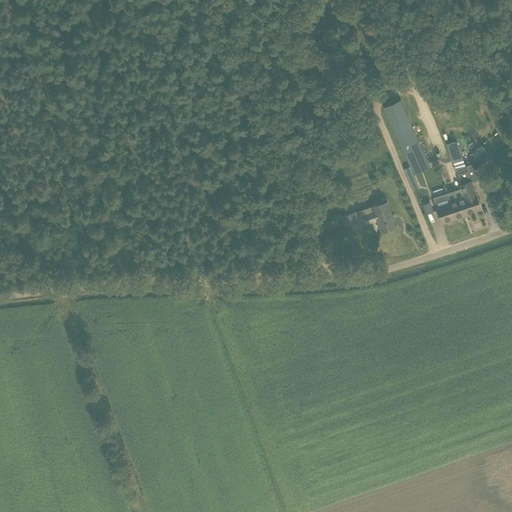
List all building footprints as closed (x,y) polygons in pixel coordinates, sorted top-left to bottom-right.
[(286,15),(296,38),(316,29),(306,6),(286,15)] [(372,79),(388,73),(361,12),(345,19),(372,79)] [(410,165),(425,158),(399,99),(384,106),(410,165)] [(480,157),(471,163),(478,172),(481,169),(486,165),(486,164),(492,159),(487,153),(481,157),(480,157)] [(465,203),(468,211),(480,207),(475,193),(465,165),(455,169),(462,191),(463,193),(466,192),(469,202),(465,203)] [(463,213),(468,211),(465,203),(469,202),(466,192),(463,193),(462,191),(448,196),(450,201),(450,202),(456,218),(464,215),(463,213)] [(441,223),(456,218),(450,202),(450,201),(448,196),(447,194),(433,199),(441,223)] [(354,211),(342,216),(347,230),(377,219),(381,231),(395,226),(387,201),(372,206),(354,212),(354,211)] [(432,209),(430,203),(423,205),(425,211),(432,209)]
